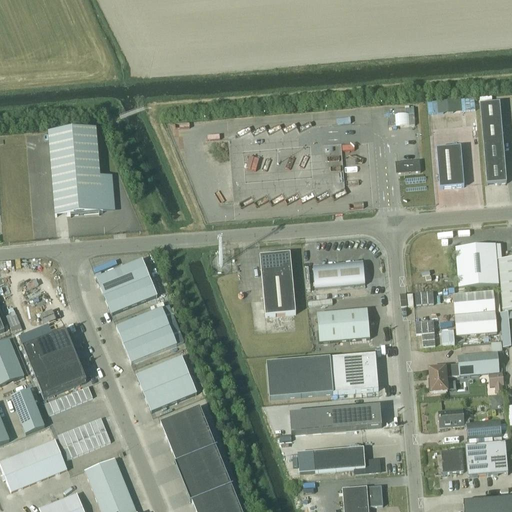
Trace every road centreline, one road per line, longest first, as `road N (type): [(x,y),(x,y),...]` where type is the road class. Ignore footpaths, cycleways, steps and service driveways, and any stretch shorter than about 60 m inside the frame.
road 1 (unclassified): [(69,249),(392,223)]
road 2 (unclassified): [(417,511),(392,223)]
road 3 (unclassified): [(160,511),(80,313),(69,249)]
road 4 (unclassified): [(392,223),(511,213)]
